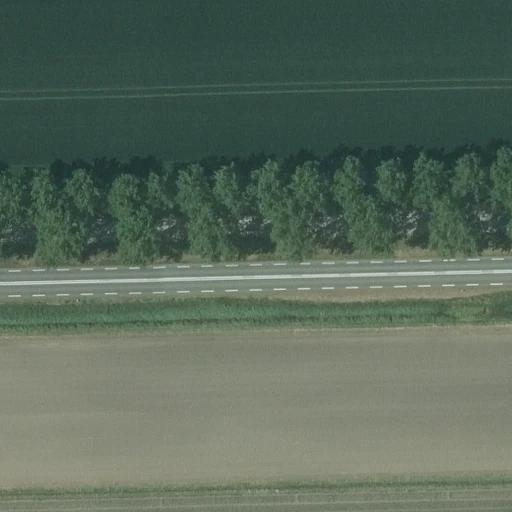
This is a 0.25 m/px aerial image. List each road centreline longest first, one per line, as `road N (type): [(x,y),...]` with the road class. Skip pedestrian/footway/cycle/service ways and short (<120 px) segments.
road 1 (unclassified): [(0,235),(511,222)]
road 2 (secondary): [(511,273),(0,285)]
